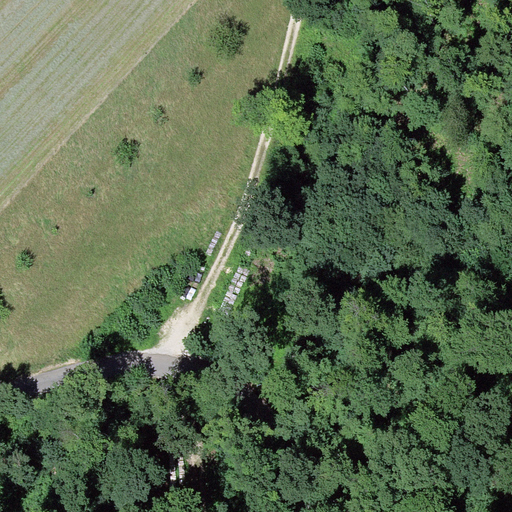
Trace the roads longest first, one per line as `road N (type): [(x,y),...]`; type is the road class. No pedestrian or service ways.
road 1 (track): [(299,0),(259,152),(171,364),(198,449),(196,511)]
road 2 (unclassified): [(311,511),(299,466),(257,396),(171,364),(0,387)]
